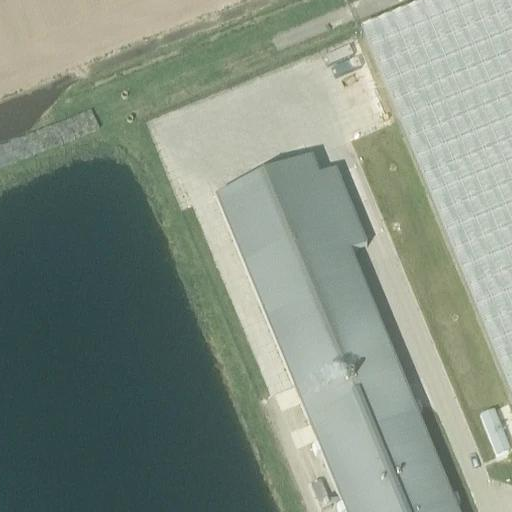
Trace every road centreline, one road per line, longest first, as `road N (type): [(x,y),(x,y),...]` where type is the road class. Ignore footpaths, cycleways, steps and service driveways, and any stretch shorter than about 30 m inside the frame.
road 1 (unknown): [(168,183),(310,117),(338,114),(492,511)]
road 2 (unknown): [(168,183),(301,511)]
